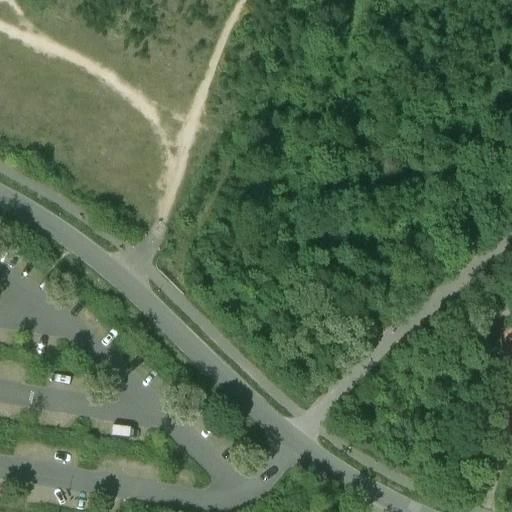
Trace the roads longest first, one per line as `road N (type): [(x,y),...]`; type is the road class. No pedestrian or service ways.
road 1 (unknown): [(0,24),(241,141),(225,205),(251,254),(373,351)]
road 2 (unclassified): [(0,198),(123,283),(294,442),(411,511)]
road 3 (track): [(307,423),(373,351),(511,251)]
